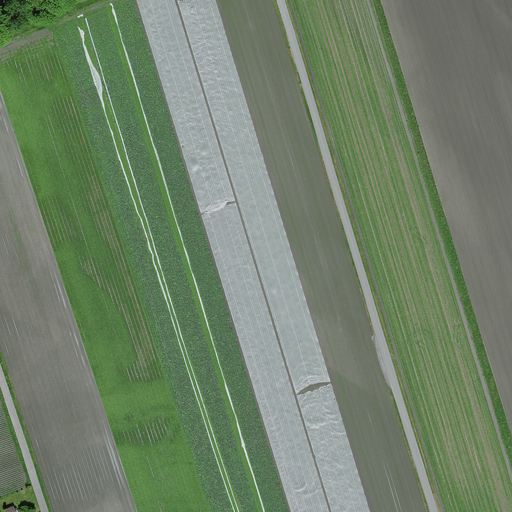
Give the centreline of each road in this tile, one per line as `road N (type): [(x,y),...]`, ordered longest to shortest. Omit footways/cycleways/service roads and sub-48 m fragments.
road 1 (track): [(281,0),(432,511)]
road 2 (track): [(0,365),(46,511)]
